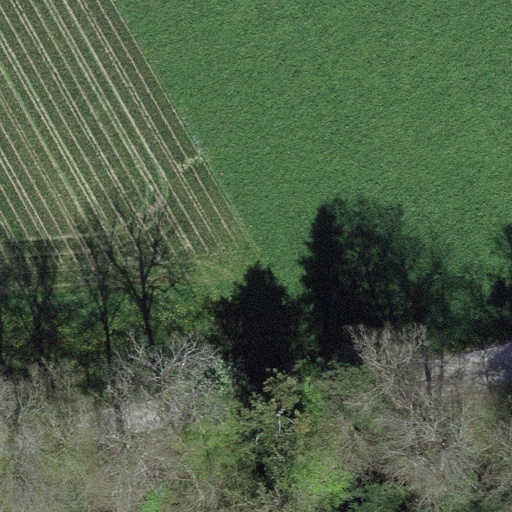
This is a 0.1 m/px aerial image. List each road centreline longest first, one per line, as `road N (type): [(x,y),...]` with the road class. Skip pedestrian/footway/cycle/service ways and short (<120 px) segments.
road 1 (track): [(374,388),(129,414),(0,443)]
road 2 (track): [(511,357),(374,388)]
road 3 (track): [(374,388),(511,403)]
